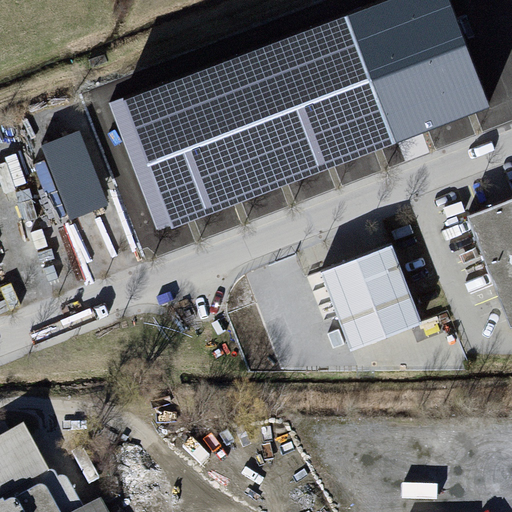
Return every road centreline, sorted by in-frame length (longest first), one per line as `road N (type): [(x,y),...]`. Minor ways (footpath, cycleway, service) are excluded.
road 1 (residential): [(0,340),(511,142)]
road 2 (unknown): [(414,180),(426,222),(472,309),(485,328),(511,335)]
